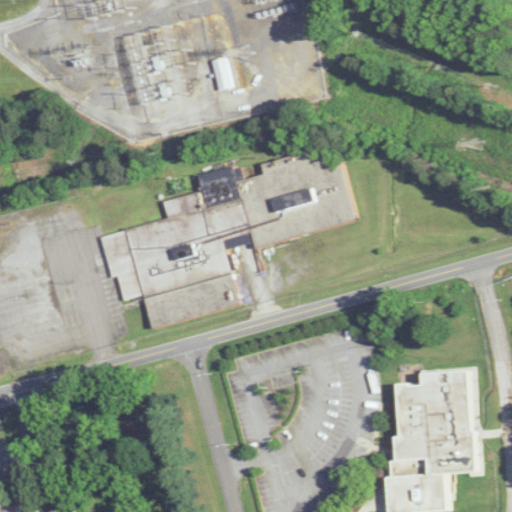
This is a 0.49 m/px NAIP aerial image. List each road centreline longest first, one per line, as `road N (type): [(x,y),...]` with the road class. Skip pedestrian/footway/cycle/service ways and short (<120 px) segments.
road 1 (residential): [(0,397),(511,254)]
road 2 (residential): [(235,511),(194,343)]
road 3 (residential): [(511,431),(477,265)]
